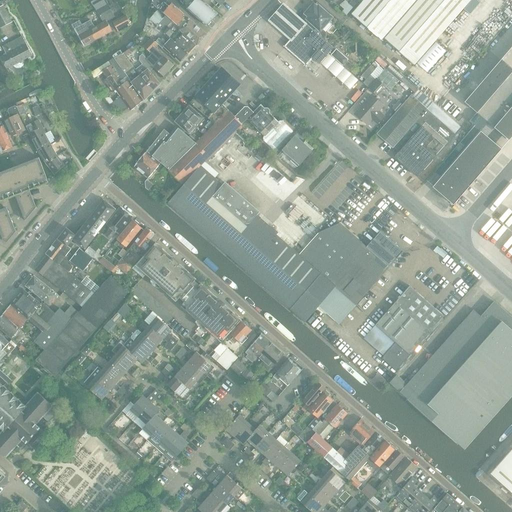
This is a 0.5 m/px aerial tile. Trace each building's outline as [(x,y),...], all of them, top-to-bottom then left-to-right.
[(172,3),(171,4),(169,2),(166,0),(154,0),(153,4),(162,12),(164,12),(182,29),(191,20),(172,3)] [(202,0),(193,0),(186,8),(206,26),(207,25),(211,28),(215,24),(212,20),(218,14),(207,4),(202,0)] [(350,4),(349,3),(346,0),(344,0),(340,5),(344,9),(342,11),(345,14),(352,7),(350,4)] [(363,0),(363,2),(352,14),(382,41),(384,39),(414,65),(416,63),(435,42),(454,20),(471,0),(363,0)] [(472,0),(464,9),(466,11),(470,14),(480,2),(477,0),(472,0)] [(12,22),(3,5),(0,7),(0,25),(1,27),(12,22)] [(107,5),(97,10),(100,16),(110,10),(107,5)] [(289,41),(305,24),(283,5),(268,22),(289,41)] [(310,17),(305,24),(289,41),(288,43),(284,47),(285,48),(302,63),(305,65),(306,64),(309,61),(312,58),(319,64),(333,48),(326,42),(324,40),(326,37),(326,32),(332,25),(332,21),(330,19),(330,18),(318,8),(317,9),(314,6),(309,12),(307,14),(310,17)] [(107,22),(115,17),(111,10),(110,10),(100,16),(103,23),(95,28),(90,30),(92,34),(93,36),(96,40),(112,31),(107,22)] [(197,45),(181,30),(175,25),(172,30),(168,26),(172,22),(158,10),(150,19),(169,37),(168,37),(170,39),(171,39),(188,54),(189,55),(197,45)] [(131,24),(126,15),(113,21),(118,31),(131,24)] [(72,25),(84,46),(96,40),(93,36),(92,34),(90,30),(95,28),(91,20),(82,25),(80,21),(72,25)] [(182,29),(181,30),(197,45),(207,35),(191,20),(182,29)] [(23,60),(33,55),(23,36),(6,45),(10,52),(0,57),(7,69),(13,65),(14,67),(16,68),(18,68),(20,68),(22,68),(23,66),(24,64),(24,62),(23,60)] [(158,45),(163,49),(164,47),(180,62),(188,54),(171,39),(170,39),(165,45),(159,38),(155,42),(158,44),(158,45)] [(146,60),(153,67),(163,76),(166,78),(170,74),(168,70),(173,65),(164,56),(163,56),(155,48),(158,45),(158,44),(155,42),(152,39),(142,49),(149,55),(151,53),(152,54),(146,60)] [(435,42),(416,63),(428,73),(447,52),(435,42)] [(511,49),(464,103),(509,141),(511,137),(511,49)] [(349,60),(336,50),(330,57),(342,67),(349,60)] [(135,70),(133,67),(123,53),(114,59),(124,73),(128,79),(144,101),(153,91),(140,75),(136,69),(135,70)] [(142,64),(139,67),(136,69),(140,75),(153,91),(160,84),(149,71),(153,68),(146,60),(142,55),(140,57),(139,61),(142,64)] [(112,65),(102,71),(116,90),(123,85),(120,81),(117,77),(119,76),(112,65)] [(368,88),(376,95),(377,96),(384,89),(388,92),(399,80),(413,93),(411,95),(377,134),(392,147),(393,146),(399,152),(438,108),(389,65),(376,79),(368,88)] [(371,66),(362,76),(366,80),(370,75),(375,70),(371,66)] [(190,102),(189,102),(198,110),(211,121),(215,124),(229,111),(222,105),(223,104),(238,87),(219,70),(206,85),(203,88),(190,102)] [(366,80),(363,83),(368,87),(375,79),(370,75),(366,80)] [(126,77),(120,81),(123,85),(116,90),(122,99),(115,104),(121,111),(127,106),(130,110),(142,101),(126,77)] [(384,106),(372,96),(356,114),(367,124),(371,120),(377,125),(385,116),(379,111),(384,106)] [(11,117),(5,120),(12,136),(26,130),(19,116),(24,114),(23,112),(27,110),(25,104),(24,104),(17,107),(15,106),(9,109),(8,111),(11,117)] [(254,113),(248,119),(264,136),(263,137),(262,139),(262,140),(273,151),(293,132),(284,122),(283,122),(281,121),(280,122),(278,123),(270,114),(270,111),(268,109),(264,109),(262,106),(261,105),(256,110),(254,113)] [(189,106),(181,115),(197,129),(205,119),(189,106)] [(197,143),(168,171),(182,184),(199,167),(200,166),(236,131),(248,119),(254,113),(249,107),(245,107),(235,117),(229,111),(215,124),(210,129),(199,141),(197,143)] [(438,108),(399,152),(394,157),(406,167),(449,118),(438,108)] [(181,115),(175,122),(191,135),(197,129),(181,115)] [(444,146),(461,128),(449,118),(406,167),(417,177),(444,146)] [(35,132),(30,134),(33,140),(32,140),(33,142),(37,150),(46,145),(46,146),(50,144),(50,143),(56,140),(50,131),(46,133),(39,120),(31,125),(35,132)] [(13,147),(2,121),(0,122),(0,144),(3,151),(13,147)] [(211,121),(206,126),(210,129),(215,124),(211,121)] [(165,130),(147,151),(161,163),(166,167),(161,171),(165,175),(168,171),(197,143),(190,138),(178,128),(172,136),(165,130)] [(481,132),(433,189),(453,206),(499,152),(500,152),(501,151),(501,152),(502,151),(481,132)] [(29,135),(23,138),(27,145),(33,142),(32,140),(29,135)] [(314,149),(305,141),(303,143),(295,136),(282,150),(292,159),(291,161),(298,167),(299,165),(300,166),(313,151),(312,151),(314,149)] [(46,145),(37,150),(39,152),(46,164),(57,155),(50,144),(46,146),(46,145)] [(147,151),(135,167),(149,179),(161,163),(147,151)] [(57,155),(46,164),(54,175),(65,166),(57,155)] [(26,163),(0,172),(0,197),(29,186),(29,185),(34,183),(37,182),(38,181),(39,183),(40,182),(46,180),(47,180),(48,179),(47,179),(39,158),(38,158),(32,161),(29,162),(26,163)] [(199,167),(168,203),(305,322),(331,292),(335,287),(356,305),(376,282),(396,259),(396,258),(401,253),(379,234),(376,237),(374,239),(367,247),(340,224),(319,233),(318,233),(319,233),(305,249),(305,248),(299,255),(276,235),(278,233),(257,215),(260,212),(225,182),(222,185),(200,166),(199,167)] [(15,195),(25,220),(25,221),(37,207),(36,207),(29,190),(15,195)] [(86,250),(116,210),(103,200),(76,235),(77,235),(73,240),(86,250)] [(0,210),(0,232),(3,239),(2,240),(7,243),(16,231),(7,207),(0,210)] [(133,218),(120,207),(106,225),(110,229),(105,235),(110,240),(115,233),(118,235),(133,218)] [(141,228),(132,221),(117,241),(126,248),(141,228)] [(155,234),(147,227),(130,249),(136,254),(138,251),(141,247),(142,248),(145,249),(148,245),(148,243),(155,234)] [(71,242),(73,240),(77,235),(76,235),(67,228),(52,246),(54,247),(65,256),(66,255),(70,259),(85,270),(92,261),(81,253),(83,251),(71,242)] [(199,285),(194,281),(196,279),(156,243),(133,268),(132,269),(143,278),(146,274),(176,301),(180,297),(185,301),(181,306),(222,342),(228,334),(229,335),(230,333),(241,321),(241,320),(242,320),(201,283),(199,285)] [(67,263),(70,259),(66,255),(65,256),(54,247),(52,246),(46,254),(47,255),(69,273),(73,268),(67,263)] [(118,254),(121,257),(126,251),(122,248),(118,254)] [(93,257),(99,261),(103,256),(97,252),(93,257)] [(92,291),(69,273),(47,255),(35,269),(60,289),(80,305),(92,291)] [(99,261),(112,270),(116,265),(103,256),(99,261)] [(127,274),(132,269),(133,268),(126,262),(122,259),(116,265),(127,274)] [(50,306),(59,295),(34,275),(26,286),(50,306)] [(129,292),(125,288),(119,283),(111,276),(95,294),(113,310),(129,292)] [(409,286),(375,325),(395,342),(388,350),(381,358),(395,371),(403,362),(443,316),(409,286)] [(335,287),(331,292),(351,310),(356,305),(335,287)] [(45,350),(36,360),(55,376),(97,328),(82,316),(80,318),(76,315),(69,323),(63,317),(60,315),(59,317),(42,303),(41,304),(24,290),(11,305),(30,321),(40,329),(31,338),(45,350)] [(79,313),(78,312),(76,315),(80,318),(82,316),(97,328),(113,310),(95,294),(79,313)] [(511,318),(494,302),(480,317),(472,310),(431,357),(421,368),(408,382),(405,379),(402,382),(395,375),(389,383),(400,393),(464,450),(511,395),(511,318)] [(125,304),(118,312),(124,317),(131,309),(125,304)] [(2,314),(3,315),(26,333),(25,333),(31,338),(40,329),(30,321),(11,305),(2,314)] [(65,314),(64,312),(60,315),(63,317),(69,323),(76,315),(78,312),(71,306),(65,314)] [(145,321),(149,325),(164,338),(172,330),(157,317),(156,317),(152,314),(145,321)] [(15,344),(25,333),(26,333),(3,315),(0,318),(0,328),(11,338),(10,340),(15,344)] [(244,321),(241,321),(230,333),(234,337),(231,340),(235,343),(238,340),(242,344),(248,338),(246,336),(251,330),(248,327),(247,323),(244,321)] [(149,325),(142,333),(157,346),(164,338),(149,325)] [(142,333),(139,331),(136,332),(131,338),(150,355),(157,346),(142,333)] [(0,426),(1,427),(0,427),(0,452),(6,458),(14,448),(17,445),(20,448),(25,452),(28,448),(31,446),(34,448),(35,450),(36,448),(48,436),(40,429),(40,428),(39,427),(45,421),(42,418),(43,417),(52,407),(53,406),(38,392),(26,406),(20,400),(20,399),(19,398),(18,399),(12,393),(13,393),(12,392),(11,392),(6,387),(12,380),(0,369),(0,366),(3,363),(0,360),(7,353),(8,354),(15,347),(0,332),(0,426)] [(261,334),(248,349),(257,356),(270,342),(261,334)] [(138,359),(142,363),(150,355),(131,338),(123,346),(138,359)] [(177,343),(172,339),(169,342),(174,347),(177,343)] [(112,351),(116,354),(131,367),(138,359),(123,346),(119,342),(112,351)] [(165,346),(171,351),(174,347),(169,342),(165,346)] [(268,373),(284,354),(270,342),(257,356),(263,361),(260,365),(268,373)] [(214,350),(220,356),(216,361),(226,370),(237,358),(221,343),(214,350)] [(19,348),(26,354),(28,351),(22,345),(19,348)] [(188,352),(183,348),(179,352),(184,357),(188,352)] [(213,368),(211,365),(196,352),(189,361),(206,376),(213,368)] [(116,354),(109,362),(124,375),(131,367),(116,354)] [(163,360),(158,355),(155,359),(160,363),(163,360)] [(151,362),(156,367),(160,363),(155,359),(151,362)] [(231,366),(230,368),(239,376),(241,374),(247,368),(238,359),(231,366)] [(273,377),(271,380),(275,384),(274,385),(282,393),(302,370),(288,359),(273,377)] [(189,361),(182,369),(199,384),(206,376),(189,361)] [(109,362),(102,370),(117,383),(124,375),(109,362)] [(73,364),(65,372),(70,376),(77,368),(73,364)] [(173,369),(168,364),(165,368),(170,373),(173,369)] [(102,370),(98,367),(91,375),(109,391),(117,383),(102,370)] [(248,368),(242,375),(248,380),(254,373),(248,368)] [(182,369),(175,377),(192,392),(199,384),(182,369)] [(136,371),(132,375),(137,380),(141,376),(136,371)] [(378,373),(374,377),(382,385),(385,381),(378,373)] [(44,375),(38,381),(44,386),(49,380),(44,375)] [(84,384),(102,400),(109,391),(91,375),(84,384)] [(175,394),(176,393),(182,398),(184,400),(192,392),(175,377),(167,385),(175,392),(174,393),(175,394)] [(258,389),(264,394),(270,387),(263,382),(258,389)] [(305,412),(309,407),(311,405),(323,391),(325,389),(319,383),(318,383),(303,401),(306,403),(301,409),(305,412)] [(130,388),(125,384),(121,388),(126,392),(130,388)] [(118,391),(123,396),(126,392),(121,388),(118,391)] [(156,389),(152,395),(156,398),(160,393),(156,389)] [(324,392),(323,391),(311,405),(314,407),(311,411),(316,416),(317,414),(320,416),(322,413),(324,413),(326,410),(326,408),(333,400),(329,396),(328,395),(325,392),(324,392)] [(160,401),(164,396),(160,393),(156,398),(160,401)] [(143,395),(130,410),(138,417),(151,403),(143,395)] [(112,409),(115,405),(110,400),(107,404),(112,409)] [(156,415),(160,410),(151,403),(138,417),(146,425),(156,414),(156,415)] [(333,448),(332,446),(319,435),(330,423),(335,427),(348,413),(338,404),(322,422),(317,417),(299,437),(306,443),(307,442),(325,457),(333,448)] [(168,409),(164,414),(168,417),(172,412),(168,409)] [(172,421),(176,416),(172,412),(168,417),(172,421)] [(147,425),(143,430),(143,429),(151,436),(164,422),(156,415),(156,414),(146,425),(147,425)] [(239,415),(226,430),(235,437),(248,422),(239,415)] [(282,421),(291,429),(296,423),(287,415),(282,421)] [(377,433),(362,419),(350,433),(362,443),(363,442),(367,445),(377,433)] [(151,436),(159,443),(172,429),(164,422),(151,436)] [(243,445),(247,440),(256,430),(248,422),(235,437),(243,445)] [(185,423),(181,428),(185,431),(189,426),(185,423)] [(260,425),(256,430),(247,440),(255,447),(269,432),(260,425)] [(189,435),(193,430),(189,426),(185,431),(189,435)] [(159,443),(165,448),(167,451),(180,436),(172,429),(159,443)] [(186,438),(189,435),(185,431),(167,451),(176,458),(190,442),(186,438)] [(255,447),(257,448),(264,454),(277,439),(269,432),(255,447)] [(126,447),(127,447),(130,443),(125,439),(128,436),(124,433),(119,440),(118,440),(126,447)] [(374,451),(376,448),(384,439),(377,433),(367,445),(374,451)] [(227,438),(222,443),(227,447),(231,442),(227,438)] [(264,454),(272,461),(285,446),(277,439),(264,454)] [(396,449),(395,448),(386,440),(371,457),(367,461),(377,470),(380,466),(380,467),(396,449)] [(230,450),(232,448),(235,445),(231,442),(227,447),(230,450)] [(346,459),(350,455),(335,442),(332,446),(333,448),(346,459)] [(272,461),(280,468),(293,453),(285,446),(272,461)] [(342,473),(350,480),(354,476),(367,461),(371,457),(358,446),(350,455),(346,459),(350,463),(342,473)] [(248,448),(243,453),(247,457),(252,451),(248,448)] [(350,463),(346,459),(333,448),(325,457),(342,473),(350,463)] [(511,449),(491,474),(511,492),(511,449)] [(138,451),(135,455),(140,459),(143,456),(138,451)] [(251,460),(255,455),(252,451),(247,457),(251,460)] [(405,457),(398,451),(382,469),(389,475),(405,457)] [(280,468),(288,476),(301,461),(293,453),(280,468)] [(418,467),(406,457),(384,484),(390,489),(396,482),(401,486),(418,467)] [(264,462),(259,468),(263,471),(268,466),(264,462)] [(267,474),(271,469),(268,466),(263,471),(267,474)] [(346,491),(347,490),(342,486),(346,482),(331,469),(323,477),(343,495),(346,491)] [(219,475),(214,471),(210,475),(216,480),(219,475)] [(148,472),(146,474),(150,489),(153,486),(156,483),(155,481),(156,480),(156,479),(148,472)] [(207,479),(212,483),(216,480),(210,475),(207,479)] [(238,500),(246,491),(228,475),(220,484),(235,497),(238,500)] [(350,481),(355,486),(358,489),(363,483),(354,476),(350,480),(350,481)] [(284,480),(280,477),(276,482),(280,485),(284,481),(284,480)] [(339,499),(339,498),(343,495),(323,477),(316,486),(331,499),(334,495),(339,499)] [(395,496),(402,502),(415,487),(414,486),(417,482),(412,477),(395,496)] [(374,496),(378,491),(369,483),(362,492),(371,500),(374,496)] [(220,484),(213,492),(228,505),(235,497),(220,484)] [(316,486),(309,494),(324,507),(331,499),(316,486)] [(205,492),(200,487),(196,491),(201,496),(205,492)] [(422,493),(415,487),(402,502),(408,508),(422,493)] [(193,495),(198,500),(201,496),(196,491),(193,495)] [(351,495),(349,493),(346,491),(343,495),(348,499),(351,495)] [(213,492),(206,500),(219,511),(221,511),(228,505),(213,492)] [(415,511),(428,499),(422,493),(408,508),(412,511),(415,511)] [(302,502),(312,511),(319,511),(324,507),(309,494),(302,502)] [(433,508),(429,511),(443,511),(455,500),(448,494),(434,509),(433,508)] [(339,498),(345,503),(348,499),(343,495),(339,498)] [(374,496),(371,500),(378,506),(381,503),(374,496)] [(415,511),(427,511),(438,501),(433,496),(430,500),(428,499),(415,511)] [(359,502),(354,498),(350,501),(356,506),(359,502)] [(258,499),(252,506),(257,507),(261,503),(258,499)] [(198,508),(203,511),(202,511),(219,511),(206,500),(198,508)] [(378,506),(382,511),(388,504),(383,500),(381,503),(378,506)] [(455,511),(461,506),(455,500),(443,511),(455,511)] [(22,511),(28,506),(22,501),(13,511),(14,511),(22,511)] [(244,511),(247,509),(238,501),(236,504),(244,511)] [(347,505),(352,510),(356,506),(350,501),(347,505)] [(379,511),(368,501),(360,510),(362,511),(379,511)]
